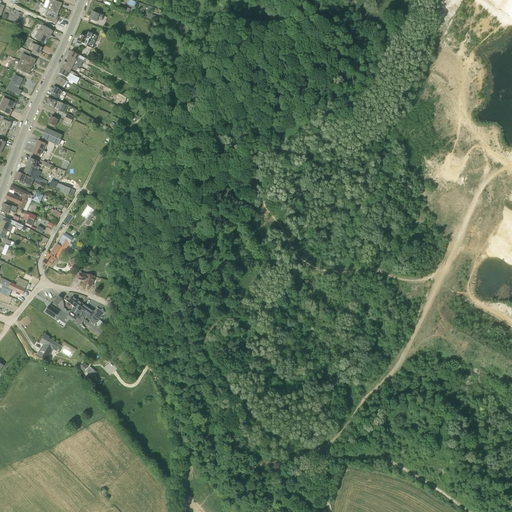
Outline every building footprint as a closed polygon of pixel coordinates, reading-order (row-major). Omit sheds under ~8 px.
[(47,9),(58,13),(62,3),(53,0),(50,0),(47,9),(46,8),(47,9)] [(56,24),(58,20),(56,19),(58,13),(47,9),(46,8),(45,11),(47,12),(45,15),(46,16),(45,19),(56,24)] [(89,19),(97,22),(98,19),(101,21),(103,16),(92,12),(89,19)] [(42,25),(35,37),(44,43),(49,35),(51,35),(53,32),(42,25)] [(80,35),(76,44),(80,45),(81,42),(87,45),(86,46),(93,48),(96,41),(97,42),(99,41),(100,37),(88,32),(86,37),(80,35)] [(42,48),(35,45),(32,43),(29,49),(32,50),(32,51),(39,54),(42,48)] [(71,51),(69,55),(83,63),(84,61),(78,58),(79,55),(71,51)] [(23,54),(19,61),(33,68),(36,60),(32,58),(32,59),(30,58),(30,57),(23,54)] [(83,63),(69,55),(66,60),(78,66),(80,68),(83,63)] [(66,60),(64,64),(72,69),(76,71),(77,69),(78,66),(66,60)] [(33,68),(19,61),(16,68),(23,72),(23,71),(25,72),(25,73),(29,75),(33,68)] [(64,64),(61,69),(77,77),(78,75),(70,71),(72,69),(64,64)] [(59,77),(72,84),(73,83),(76,84),(78,81),(80,82),(81,79),(77,77),(61,69),(59,73),(61,74),(59,77)] [(18,89),(23,79),(19,77),(17,80),(13,78),(7,89),(19,95),(22,91),(18,89)] [(59,77),(55,83),(62,87),(66,81),(59,77)] [(53,93),(51,96),(58,99),(63,91),(54,86),(51,92),(53,93)] [(0,105),(0,110),(1,111),(10,115),(12,110),(11,109),(14,102),(4,98),(0,105)] [(46,104),(54,108),(60,110),(63,104),(48,98),(46,104)] [(55,127),(58,120),(51,116),(48,124),(55,127)] [(2,119),(2,120),(0,125),(0,133),(5,136),(11,123),(2,119)] [(45,133),(43,139),(53,144),(55,139),(50,137),(51,136),(54,137),(56,133),(46,128),(44,133),(45,133)] [(35,147),(42,150),(45,144),(38,141),(35,147)] [(32,153),(40,157),(42,150),(35,147),(32,153)] [(30,158),(27,165),(38,170),(40,168),(37,166),(36,166),(37,161),(30,158)] [(32,175),(36,177),(36,176),(37,177),(38,173),(40,173),(41,171),(38,170),(27,165),(24,172),(31,175),(32,175)] [(14,179),(26,184),(25,186),(29,187),(30,186),(31,186),(34,179),(17,172),(14,179)] [(61,189),(60,192),(72,197),(75,191),(72,190),(72,189),(61,184),(58,183),(56,187),(61,189)] [(30,194),(17,188),(15,192),(18,193),(28,198),(30,194)] [(34,196),(32,199),(40,203),(43,196),(36,192),(35,192),(34,196)] [(23,209),(28,198),(18,193),(16,197),(8,193),(5,198),(19,204),(18,207),(23,209)] [(11,205),(10,207),(4,204),(2,210),(8,213),(10,209),(16,212),(17,208),(11,205)] [(56,210),(53,214),(59,218),(62,214),(56,210)] [(25,225),(31,227),(32,226),(36,217),(27,212),(23,219),(27,221),(25,225)] [(68,215),(64,221),(69,224),(73,218),(68,215)] [(2,221),(0,226),(0,228),(7,231),(8,227),(12,229),(13,225),(10,224),(2,221)] [(0,237),(4,239),(2,243),(10,246),(11,242),(7,240),(9,237),(5,235),(7,231),(0,228),(0,237)] [(51,254),(55,257),(60,248),(60,249),(65,240),(69,243),(70,242),(70,243),(73,238),(65,233),(62,237),(62,238),(58,244),(57,244),(51,254)] [(54,261),(54,262),(57,257),(58,258),(61,254),(63,254),(69,243),(65,240),(60,249),(60,248),(55,257),(51,254),(49,253),(43,262),(50,267),(54,261)] [(486,256),(491,260),(500,249),(495,245),(486,256)] [(73,269),(83,265),(79,256),(69,260),(73,269)] [(80,273),(79,278),(85,280),(84,284),(92,286),(95,276),(87,274),(87,275),(80,273)] [(16,285),(25,289),(28,282),(19,278),(16,285)] [(9,288),(12,290),(23,294),(26,289),(25,289),(16,285),(12,283),(9,288)] [(0,292),(9,297),(11,292),(2,288),(0,292)] [(53,304),(57,306),(55,309),(51,306),(49,305),(45,312),(57,320),(58,321),(59,319),(66,324),(67,322),(64,320),(68,316),(71,310),(67,311),(67,310),(64,307),(65,307),(63,301),(62,300),(62,299),(58,296),(53,304)] [(80,308),(83,304),(82,304),(77,301),(77,300),(72,297),(68,302),(72,305),(73,304),(80,308)] [(73,322),(77,326),(78,327),(79,327),(86,333),(88,332),(84,329),(80,326),(85,319),(82,317),(84,315),(96,323),(98,320),(104,313),(105,312),(103,308),(100,310),(97,308),(94,311),(89,307),(88,308),(85,306),(86,305),(83,303),(83,304),(80,308),(73,304),(72,305),(74,306),(71,310),(68,316),(64,320),(67,322),(69,319),(73,322)] [(63,328),(66,324),(59,319),(58,321),(57,320),(56,323),(63,328)] [(37,354),(38,355),(47,360),(54,349),(57,351),(60,346),(48,339),(49,337),(45,335),(40,342),(44,344),(40,351),(39,351),(37,354)]
